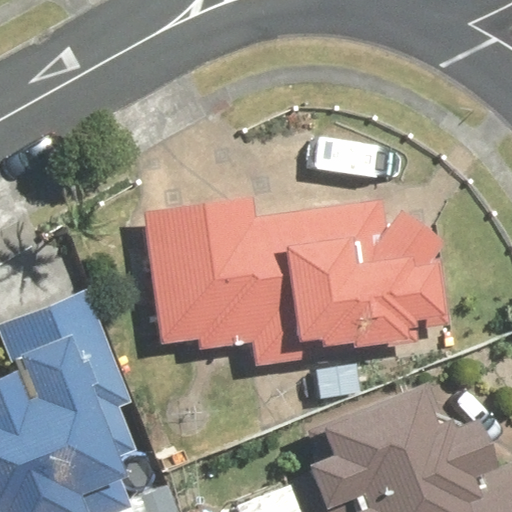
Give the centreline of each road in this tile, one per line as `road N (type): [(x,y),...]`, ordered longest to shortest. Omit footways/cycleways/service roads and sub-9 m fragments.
road 1 (residential): [(0,123),(224,0)]
road 2 (residential): [(503,1),(440,16),(386,13),(359,0)]
